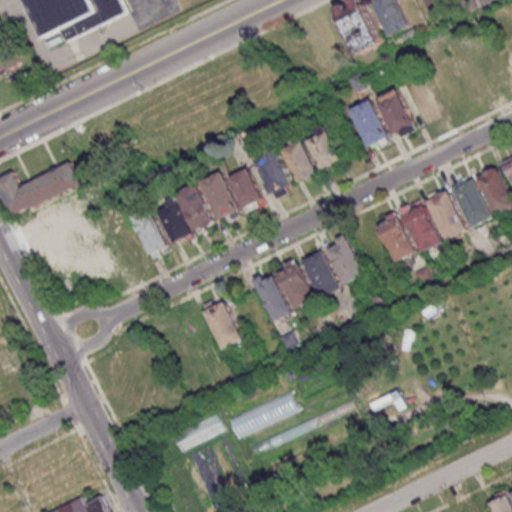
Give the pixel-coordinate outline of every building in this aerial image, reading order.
[(27,0),(122,0),(128,11),(69,40),(63,28),(45,36),(27,0)] [(352,0),(339,6),(360,54),(386,43),(367,0),(352,0)] [(375,0),(391,36),(413,26),(402,0),(375,0)] [(458,6),(455,0),(428,0),(435,16),(458,6)] [(0,75),(5,73),(7,76),(14,72),(13,70),(24,64),(13,43),(0,49),(0,75)] [(440,113),(422,73),(403,81),(421,122),(440,113)] [(419,130),(401,87),(380,96),(398,139),(419,130)] [(354,108),(373,99),(394,141),(386,145),(383,140),(372,145),(354,108)] [(310,138),(330,128),(348,163),(336,168),(334,164),(325,168),(310,138)] [(286,149),(305,140),(319,170),(301,179),(286,149)] [(259,162),(268,158),(266,153),(278,147),(296,183),(288,186),(291,192),(279,198),(276,193),(275,193),(259,162)] [(17,215),(0,181),(0,179),(18,170),(25,184),(27,183),(29,185),(56,172),(55,169),(62,165),(63,168),(75,162),(86,184),(35,209),(33,207),(17,215)] [(233,176),(251,167),(266,197),(247,206),(233,176)] [(481,176),(500,167),(511,191),(511,207),(499,214),(481,176)] [(204,180),(224,170),(243,208),(241,209),(243,214),(234,219),(232,214),(223,219),(204,180)] [(457,186),(477,177),(496,216),(476,226),(457,186)] [(180,192),(200,182),(219,220),(199,230),(180,192)] [(429,198),(451,188),(469,226),(448,237),(429,198)] [(163,210),(172,206),(169,201),(178,196),(180,202),(181,202),(198,236),(191,240),(189,236),(178,241),(163,210)] [(407,214),(425,205),(443,240),(425,250),(407,214)] [(135,215),(153,206),(172,244),(153,253),(135,215)] [(382,225),(402,215),(419,251),(399,260),(382,225)] [(332,249),(342,243),(340,238),(348,234),(351,239),(352,238),(369,272),(349,282),(332,249)] [(306,260),(327,249),(345,286),(324,297),(306,260)] [(281,271),(300,261),(317,295),(299,305),(281,271)] [(417,271),(428,265),(433,275),(422,280),(417,271)] [(257,278),(265,274),(268,280),(277,275),(295,310),(277,319),(257,278)] [(208,310),(227,301),(245,337),(226,347),(208,310)] [(284,338),(289,349),(302,343),(296,332),(284,338)] [(331,386),(327,377),(343,373),(346,381),(331,386)] [(373,402),(393,392),(394,392),(400,389),(403,395),(398,398),(399,400),(377,412),(373,402)] [(230,421),(238,438),(298,409),(290,392),(230,421)] [(243,442),(248,452),(345,408),(339,398),(243,442)] [(491,497),(496,511),(511,511),(511,494),(510,489),(491,497)] [(57,511),(87,497),(91,505),(105,498),(112,511),(57,511)]
